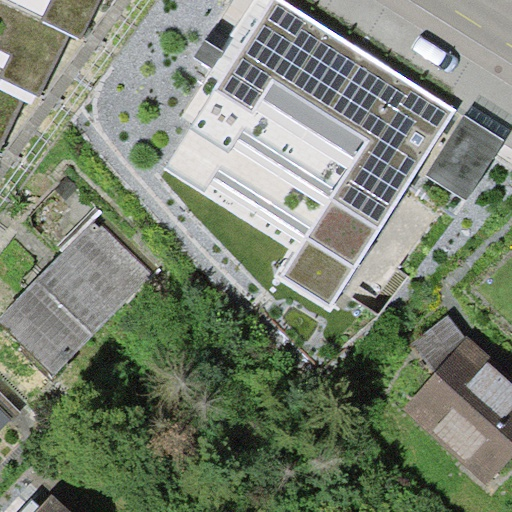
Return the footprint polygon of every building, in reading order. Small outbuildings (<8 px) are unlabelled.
[(112,0),(0,0),(0,154),(1,155),(112,0)] [(329,310),(457,109),(283,0),(228,0),(193,55),(212,67),(181,116),(193,124),(166,168),(296,251),(279,278),(329,310)] [(505,140),(464,116),(427,175),(468,200),(505,140)] [(100,227),(95,222),(0,316),(0,321),(53,374),(153,274),(103,225),(100,227)] [(413,342),(437,370),(466,338),(449,315),(413,342)] [(511,456),(511,375),(467,336),(466,338),(437,370),(403,408),(488,483),(511,456)] [(0,430),(13,418),(0,404),(0,430)] [(72,511),(52,494),(35,511),(72,511)]
